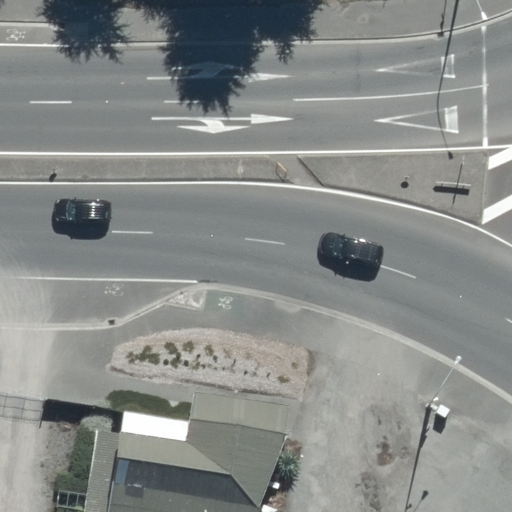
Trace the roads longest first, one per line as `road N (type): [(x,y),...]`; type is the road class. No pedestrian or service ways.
road 1 (trunk): [(511,321),(401,270),(310,245),(193,231),(0,227)]
road 2 (trunk): [(0,104),(380,100),(511,79)]
